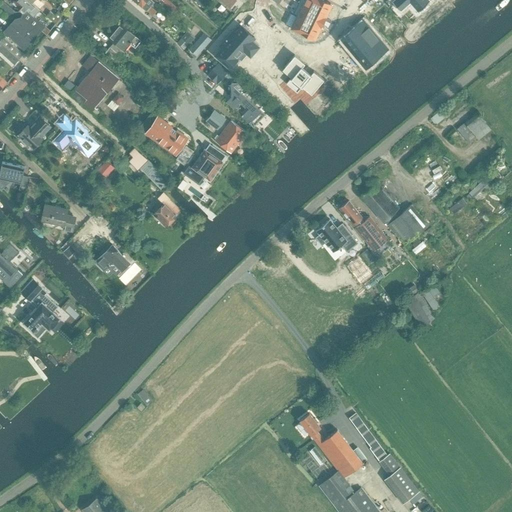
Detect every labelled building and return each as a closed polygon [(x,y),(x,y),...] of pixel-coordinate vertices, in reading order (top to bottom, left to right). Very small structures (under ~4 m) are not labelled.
[(28,0),(10,0),(11,2),(17,8),(17,9),(20,12),(22,11),(23,12),(26,10),(30,14),(33,11),(31,9),(35,6),(28,0)] [(28,0),(35,6),(39,10),(44,5),(40,2),(42,0),(28,0)] [(134,0),(153,16),(156,12),(150,7),(153,3),(150,1),(150,0),(134,0)] [(166,0),(160,0),(160,1),(177,15),(180,11),(166,0)] [(198,0),(195,0),(194,1),(203,9),(206,6),(198,0)] [(235,0),(219,0),(230,9),(237,1),(235,0)] [(299,0),(298,3),(324,16),(330,4),(322,0),(299,0)] [(392,0),(391,1),(401,11),(401,10),(403,8),(409,3),(416,10),(416,11),(417,12),(430,0),(392,0),(392,1),(392,0)] [(298,3),(293,14),(297,16),(319,27),(320,27),(323,20),(323,21),(324,20),(323,20),(324,18),(325,18),(324,18),(325,16),(324,16),(298,3)] [(3,33),(1,36),(3,37),(21,54),(24,51),(42,31),(45,28),(43,26),(34,18),(30,14),(26,10),(23,12),(21,18),(15,20),(10,25),(3,33)] [(50,12),(46,16),(55,24),(62,15),(59,12),(58,11),(54,15),(50,12)] [(297,16),(291,28),(315,40),(319,32),(317,31),(319,27),(297,16)] [(110,47),(105,53),(120,66),(124,59),(119,55),(130,43),(135,47),(140,40),(121,24),(112,35),(116,39),(110,47)] [(226,49),(218,58),(231,70),(240,60),(237,57),(243,50),(248,54),(250,56),(258,46),(252,41),(252,40),(254,38),(254,37),(251,34),(241,26),(236,32),(231,37),(229,35),(220,45),(222,46),(226,49)] [(353,31),(345,38),(352,46),(350,48),(357,57),(363,52),(370,60),(383,49),(376,41),(379,39),(368,26),(361,32),(362,33),(358,37),(353,31)] [(186,32),(180,39),(187,45),(193,38),(188,33),(186,32)] [(201,37),(198,40),(199,42),(205,47),(209,44),(211,41),(203,34),(201,37)] [(0,49),(2,51),(1,53),(6,57),(10,53),(18,60),(23,55),(21,54),(3,37),(0,40),(0,49)] [(181,40),(177,44),(184,49),(187,46),(181,40)] [(198,40),(190,48),(198,55),(205,47),(199,42),(198,40)] [(189,49),(187,52),(195,59),(197,56),(198,55),(190,48),(189,49)] [(264,54),(257,63),(262,67),(269,59),(264,54)] [(75,89),(71,95),(98,117),(101,114),(95,108),(105,96),(111,89),(110,87),(117,78),(91,55),(82,66),(91,73),(88,78),(86,76),(75,89)] [(294,55),(282,69),(291,77),(286,83),(297,92),(302,86),(311,94),(324,80),(313,71),(311,74),(302,67),(305,64),(294,55)] [(218,64),(207,75),(217,84),(228,72),(218,64)] [(68,80),(62,86),(70,93),(75,86),(68,80)] [(226,102),(234,110),(241,101),(249,108),(241,116),(253,128),(265,115),(252,103),(248,99),(252,95),(239,83),(235,87),(231,83),(231,96),(232,101),(229,104),(226,102)] [(208,118),(206,120),(208,122),(215,127),(217,129),(219,127),(223,122),(225,119),(223,117),(216,112),(214,110),(212,113),(208,118)] [(64,131),(54,142),(60,148),(68,140),(74,146),(78,142),(90,154),(99,145),(86,133),(88,130),(80,123),(74,129),(70,126),(73,123),(64,114),(56,123),(64,131)] [(148,121),(142,130),(166,148),(175,154),(176,155),(177,154),(178,151),(187,139),(157,117),(157,118),(153,124),(148,121)] [(28,126),(19,135),(27,143),(27,144),(31,148),(32,147),(33,148),(42,139),(40,137),(49,127),(40,118),(30,128),(28,126)] [(231,122),(216,142),(231,153),(246,133),(231,122)] [(119,125),(113,132),(126,144),(133,135),(129,131),(127,133),(119,125)] [(189,166),(183,174),(191,179),(192,178),(198,183),(203,176),(210,181),(223,162),(222,161),(226,156),(209,144),(205,150),(205,149),(200,155),(200,154),(199,155),(200,155),(196,162),(195,161),(195,162),(191,168),(189,166)] [(131,155),(128,158),(131,160),(129,161),(137,169),(139,167),(161,189),(164,186),(166,183),(165,182),(167,179),(165,176),(162,179),(156,173),(158,172),(147,160),(139,154),(134,149),(130,154),(131,155)] [(408,152),(395,163),(415,187),(420,183),(416,179),(425,172),(408,152)] [(106,162),(98,170),(106,177),(114,168),(106,162)] [(0,171),(0,189),(1,191),(12,181),(20,183),(19,190),(25,192),(28,176),(23,175),(24,168),(2,163),(0,171)] [(57,173),(52,177),(56,181),(61,176),(57,173)] [(420,183),(415,187),(435,211),(448,200),(431,180),(423,187),(420,183)] [(163,205),(154,215),(165,226),(175,215),(174,214),(179,210),(169,201),(170,200),(163,193),(157,198),(163,205)] [(87,201),(80,208),(90,217),(97,210),(97,209),(87,201)] [(348,201),(339,209),(352,225),(361,217),(348,201)] [(45,205),(41,221),(50,223),(53,228),(59,225),(60,225),(62,228),(62,230),(72,233),(76,216),(66,214),(67,210),(45,205)] [(470,212),(454,225),(468,242),(489,224),(478,211),(473,216),(470,212)] [(361,217),(352,225),(378,256),(392,245),(368,216),(361,217)] [(329,219),(316,230),(320,235),(316,238),(322,245),(325,242),(333,252),(342,245),(347,251),(357,243),(342,224),(341,225),(343,227),(339,230),(338,228),(337,229),(329,219)] [(119,232),(113,238),(121,245),(127,239),(119,232)] [(438,235),(424,247),(440,266),(455,254),(438,235)] [(0,267),(8,275),(2,281),(10,288),(22,275),(17,270),(18,270),(9,262),(12,259),(19,253),(10,244),(3,251),(1,254),(0,252),(0,267)] [(102,255),(94,263),(103,271),(112,262),(122,272),(130,263),(130,262),(133,259),(125,251),(121,254),(112,245),(111,246),(109,244),(106,247),(100,253),(100,254),(102,255)] [(70,246),(64,252),(69,258),(76,251),(70,246)] [(366,249),(360,254),(368,265),(375,260),(366,249)] [(359,256),(346,266),(360,285),(373,275),(359,256)] [(33,280),(21,293),(31,302),(32,301),(38,307),(36,309),(36,308),(35,309),(36,310),(33,313),(32,312),(32,313),(32,314),(24,322),(33,331),(34,331),(42,322),(48,327),(49,329),(59,318),(53,313),(58,307),(45,295),(47,292),(33,280)] [(146,406),(152,401),(143,390),(137,394),(146,406)] [(320,427),(309,413),(300,421),(343,477),(359,466),(360,466),(368,460),(358,447),(353,451),(337,430),(324,440),(316,430),(320,427)] [(378,460),(386,454),(355,413),(348,418),(370,447),(369,448),(378,460)] [(309,451),(320,465),(325,461),(314,447),(309,451)] [(389,453),(378,461),(389,474),(383,478),(402,502),(418,490),(389,453)] [(331,502),(351,486),(350,485),(346,487),(335,473),(319,485),(331,502)] [(351,486),(331,502),(339,511),(379,511),(361,488),(355,492),(351,486)] [(107,511),(97,498),(82,510),(83,511),(107,511)]
